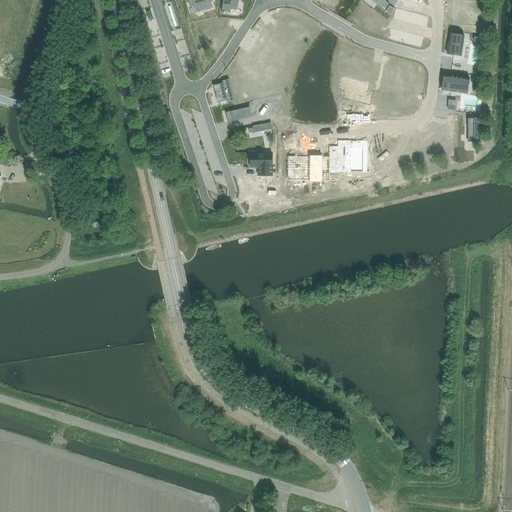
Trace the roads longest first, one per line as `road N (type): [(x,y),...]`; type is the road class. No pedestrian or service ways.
road 1 (tertiary): [(365,511),(336,454),(232,392),(200,360),(117,0)]
road 2 (unclassified): [(0,399),(365,511)]
road 3 (residential): [(64,0),(30,113),(34,140),(67,199),(66,247),(57,263)]
